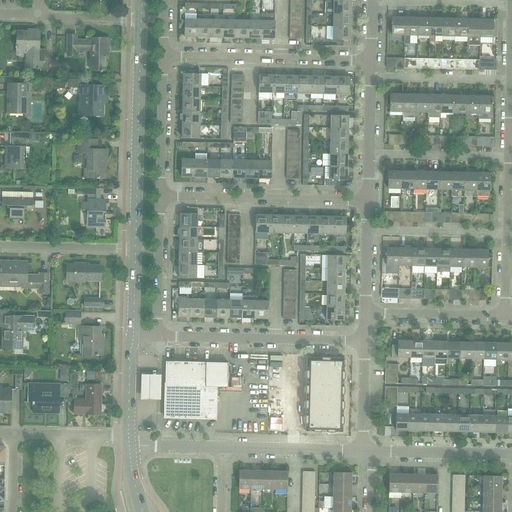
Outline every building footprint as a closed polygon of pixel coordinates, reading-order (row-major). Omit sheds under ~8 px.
[(326,14),(333,14),(350,14),(351,2),(333,1),(326,1),(326,14)] [(256,8),(256,16),(269,17),(269,8),(256,8)] [(350,14),(333,14),(333,27),(350,27),(350,14)] [(391,35),(404,35),(405,18),(392,17),(391,35)] [(417,18),(405,18),(404,35),(404,44),(410,44),(410,36),(417,36),(417,18)] [(430,18),(417,18),(417,36),(429,36),(430,18)] [(442,18),(430,18),(429,36),(429,42),(435,42),(435,36),(442,36),(442,18)] [(455,19),(442,18),(442,36),(454,36),(455,19)] [(184,37),(197,37),(197,20),(184,19),(184,37)] [(467,19),(455,19),(454,36),(455,36),(455,43),(467,43),(467,19)] [(480,19),(467,19),(467,43),(467,45),(479,46),(480,37),(480,19)] [(493,20),(480,19),(480,37),(493,37),(493,20)] [(210,20),(197,20),(197,37),(210,37),(210,20)] [(223,20),(210,20),(210,37),(223,37),(223,20)] [(236,21),(223,20),(223,37),(235,38),(236,21)] [(249,21),(236,21),(235,38),(248,38),(249,21)] [(262,21),(249,21),(248,38),(261,38),(262,21)] [(274,21),(262,21),(261,38),(274,39),(274,21)] [(327,27),(326,46),(343,46),(343,40),(350,40),(350,27),(333,27),(327,27)] [(24,68),(28,68),(42,68),(43,61),(44,61),(44,49),(39,49),(39,33),(36,33),(36,34),(29,34),(29,33),(16,32),(16,46),(15,46),(15,49),(16,49),(16,52),(16,49),(29,49),(29,61),(25,61),(24,68)] [(67,35),(67,45),(67,56),(76,56),(76,51),(90,51),(90,73),(102,73),(102,71),(105,71),(106,48),(108,48),(109,38),(91,38),(91,40),(76,40),(76,35),(67,35)] [(479,56),(479,60),(479,70),(490,70),(490,69),(490,70),(496,70),(496,60),(490,60),(490,56),(479,56)] [(404,58),(386,58),(386,68),(403,68),(404,58)] [(454,60),(441,59),(441,69),(453,70),(454,60)] [(467,60),(454,60),(453,70),(466,70),(467,60)] [(479,60),(467,60),(466,70),(479,70),(479,60)] [(183,73),(183,86),(200,86),(200,74),(183,73)] [(272,75),(259,75),(258,92),(271,93),(272,75)] [(284,76),(272,75),(271,93),(276,93),(276,98),(284,98),(284,93),(284,76)] [(298,76),(284,76),(284,93),(297,93),(298,76)] [(310,76),(298,76),(297,93),(310,94),(310,76)] [(323,77),(310,76),(310,94),(323,94),(323,77)] [(336,77),(323,77),(323,94),(336,94),(336,77)] [(349,77),(336,77),(336,94),(348,95),(349,77)] [(69,87),(81,88),(81,95),(84,95),(83,116),(102,116),(102,103),(100,102),(100,98),(107,98),(108,86),(80,86),(80,80),(69,80),(69,87)] [(8,113),(18,113),(24,113),(24,97),(25,97),(26,84),(8,84),(8,94),(9,94),(9,112),(8,112),(8,113)] [(200,86),(183,86),(182,99),(200,99),(200,86)] [(389,112),(399,112),(402,112),(403,94),(390,94),(389,112)] [(415,95),(403,94),(402,112),(402,118),(415,118),(415,112),(415,95)] [(428,95),(415,95),(415,112),(427,113),(428,95)] [(440,95),(428,95),(427,113),(428,113),(428,118),(440,118),(440,113),(440,95)] [(453,96),(440,95),(440,113),(453,113),(453,96)] [(465,96),(453,96),(453,113),(465,114),(465,96)] [(479,96),(465,96),(465,114),(478,114),(479,96)] [(491,96),(479,96),(478,114),(478,119),(491,119),(491,104),(492,104),(492,103),(491,103),(491,96)] [(200,99),(182,99),(182,111),(199,112),(200,99)] [(267,114),(267,119),(296,120),(296,104),(293,104),(293,108),(287,107),(287,114),(267,114)] [(199,112),(182,111),(182,124),(199,125),(199,112)] [(331,115),(331,129),(348,129),(348,116),(331,115)] [(199,125),(182,124),(182,138),(199,138),(199,125)] [(348,129),(331,129),(330,141),(347,141),(348,129)] [(0,168),(16,169),(23,169),(24,146),(22,146),(22,139),(29,139),(30,132),(22,132),(10,132),(9,146),(0,145),(0,146),(7,147),(6,168),(0,168)] [(388,145),(393,145),(402,145),(402,135),(389,135),(388,145)] [(440,136),(439,146),(444,146),(452,146),(452,136),(445,136),(440,136)] [(494,137),(482,137),(477,137),(477,147),(482,147),(482,146),(487,146),(487,147),(489,147),(489,146),(494,146),(494,147),(494,146),(494,138),(494,137)] [(102,140),(78,140),(78,153),(87,153),(87,169),(84,169),(84,178),(99,178),(104,178),(104,165),(103,165),(103,160),(106,160),(106,147),(106,150),(101,150),(102,140)] [(347,141),(330,141),(330,155),(347,155),(347,141)] [(347,155),(330,155),(322,154),(322,155),(323,155),(323,167),(322,167),(324,167),(347,168),(347,155)] [(181,176),(194,177),(194,160),(181,159),(181,176)] [(207,160),(194,160),(194,177),(206,177),(207,160)] [(220,160),(207,160),(206,177),(220,177),(220,160)] [(233,160),(220,160),(220,177),(232,178),(233,160)] [(245,161),(233,160),(232,178),(245,178),(245,161)] [(258,161),(245,161),(245,178),(258,178),(258,161)] [(271,161),(258,161),(258,178),(271,179),(271,161)] [(340,186),(340,180),(346,180),(347,168),(324,167),(324,180),(323,180),(323,186),(340,186)] [(387,188),(397,189),(401,189),(401,171),(388,171),(387,188)] [(413,171),(401,171),(401,189),(413,189),(413,171)] [(426,172),(413,171),(413,189),(426,189),(426,172)] [(438,172),(426,172),(426,189),(438,190),(438,172)] [(451,172),(438,172),(438,190),(451,190),(451,172)] [(464,172),(451,172),(451,190),(451,197),(457,197),(457,190),(463,190),(464,172)] [(477,173),(464,172),(463,190),(476,191),(477,173)] [(490,173),(477,173),(476,191),(476,196),(489,196),(490,173)] [(23,186),(22,192),(2,192),(1,205),(7,205),(7,208),(9,208),(9,218),(23,218),(24,211),(26,211),(26,208),(32,208),(32,193),(35,193),(35,187),(23,186)] [(89,188),(77,188),(77,194),(87,195),(87,203),(82,203),(82,212),(87,212),(87,227),(95,227),(95,228),(96,228),(96,227),(104,227),(105,220),(105,214),(105,200),(100,200),(100,195),(99,195),(99,188),(89,188)] [(197,208),(185,208),(185,213),(180,213),(180,227),(197,227),(197,208)] [(425,208),(425,213),(425,223),(437,223),(438,213),(438,208),(425,208)] [(387,222),(391,222),(400,222),(400,212),(387,212),(387,222)] [(412,212),(400,212),(400,222),(412,222),(412,212)] [(425,213),(412,212),(412,222),(425,223),(425,213)] [(450,213),(438,213),(437,223),(450,223),(450,213)] [(476,214),(475,224),(480,224),(488,224),(488,215),(488,214),(476,214)] [(270,215),(255,215),(255,240),(270,240),(270,233),(270,215)] [(282,216),(270,215),(270,233),(281,233),(282,216)] [(295,216),(282,216),(281,233),(294,233),(295,216)] [(308,216),(295,216),(294,233),(308,233),(308,216)] [(320,217),(308,216),(308,233),(320,234),(320,217)] [(333,217),(320,217),(320,234),(332,234),(333,217)] [(346,217),(333,217),(332,234),(345,234),(346,217)] [(197,227),(180,227),(179,239),(196,240),(197,227)] [(198,245),(213,245),(213,235),(198,235),(198,245)] [(196,240),(179,239),(179,252),(196,253),(196,240)] [(386,259),(382,258),(381,274),(391,274),(392,265),(399,266),(399,248),(386,248),(386,259)] [(411,248),(399,248),(399,266),(411,266),(411,248)] [(424,248),(411,248),(411,266),(411,273),(424,273),(424,266),(424,248)] [(437,249),(424,248),(424,266),(436,266),(437,249)] [(450,249),(437,249),(436,266),(436,272),(449,272),(449,267),(450,249)] [(462,249),(450,249),(449,267),(462,267),(462,249)] [(475,250),(462,249),(462,267),(475,267),(475,250)] [(488,250),(475,250),(475,267),(491,268),(492,258),(488,258),(488,250)] [(196,253),(179,252),(179,265),(196,266),(196,253)] [(255,253),(254,260),(254,265),(267,265),(267,260),(267,253),(255,253)] [(328,255),(327,268),(344,269),(345,256),(328,255)] [(290,257),(290,261),(280,260),(280,265),(296,266),(296,257),(290,257)] [(0,282),(9,283),(13,283),(13,286),(26,286),(26,287),(39,288),(39,292),(47,293),(48,274),(40,273),(40,276),(27,275),(27,262),(16,262),(16,265),(0,265),(0,262),(0,261),(0,282)] [(67,265),(66,271),(66,280),(100,281),(101,266),(87,265),(87,266),(83,266),(83,263),(74,263),(74,265),(67,265)] [(196,266),(179,265),(178,278),(196,278),(196,266)] [(344,269),(327,268),(327,282),(344,282),(344,269)] [(344,282),(327,282),(327,294),(344,294),(344,282)] [(381,288),(381,298),(385,298),(390,298),(398,299),(398,289),(390,289),(385,288),(381,288)] [(398,289),(398,299),(411,299),(411,289),(398,289)] [(411,289),(411,299),(423,299),(423,289),(411,289)] [(448,290),(448,300),(461,300),(461,290),(448,290)] [(461,290),(461,300),(473,300),(474,290),(461,290)] [(474,290),(473,300),(486,301),(486,291),(474,290)] [(190,317),(191,299),(191,294),(178,294),(177,316),(190,317)] [(344,294),(327,294),(326,307),(343,307),(344,294)] [(84,306),(103,307),(103,299),(84,298),(84,306)] [(204,300),(191,299),(190,317),(203,317),(204,300)] [(216,300),(204,300),(203,317),(216,317),(216,300)] [(229,300),(216,300),(216,317),(228,318),(229,300)] [(241,301),(229,300),(228,318),(241,318),(241,301)] [(254,301),(241,301),(241,318),(254,318),(254,301)] [(268,301),(254,301),(254,318),(267,318),(268,301)] [(343,307),(326,307),(326,320),(343,320),(343,307)] [(21,348),(22,327),(33,327),(33,316),(13,316),(13,310),(0,309),(0,323),(4,324),(3,347),(0,347),(0,348),(21,348)] [(80,311),(66,311),(65,323),(79,323),(80,311)] [(83,340),(83,355),(103,355),(101,355),(102,335),(99,335),(100,327),(79,326),(79,339),(83,340)] [(392,345),(391,358),(397,358),(397,357),(410,357),(410,341),(398,340),(397,345),(392,345)] [(422,341),(410,341),(410,357),(422,358),(422,341)] [(435,341),(422,341),(422,358),(434,358),(435,341)] [(447,342),(435,341),(434,358),(447,358),(447,342)] [(459,342),(447,342),(447,358),(459,359),(459,342)] [(472,342),(459,342),(459,359),(471,359),(472,342)] [(484,342),(472,342),(471,359),(483,359),(484,342)] [(496,343),(484,342),(483,359),(496,360),(496,343)] [(508,343),(496,343),(496,360),(508,360),(508,343)] [(259,356),(259,365),(291,366),(291,357),(259,356)] [(308,358),(307,431),(344,432),(346,358),(308,358)] [(168,367),(166,367),(165,383),(168,383),(168,393),(165,393),(164,417),(216,419),(217,387),(228,387),(228,363),(168,361),(168,367)] [(11,374),(15,375),(15,389),(22,390),(22,368),(11,367),(11,374)] [(161,375),(141,374),(140,399),(160,400),(161,375)] [(483,378),(483,381),(483,386),(495,386),(495,378),(483,378)] [(29,402),(32,402),(32,404),(33,404),(33,410),(47,410),(47,413),(58,413),(59,397),(68,397),(68,393),(68,384),(55,384),(55,385),(29,385),(29,402)] [(86,385),(80,385),(80,392),(86,392),(86,400),(74,400),(74,413),(82,414),(82,412),(86,412),(86,414),(100,414),(101,385),(86,385)] [(2,392),(0,392),(0,408),(1,409),(1,412),(10,412),(11,390),(2,390),(2,392)] [(495,411),(494,416),(494,433),(506,433),(507,416),(507,411),(495,411)] [(395,430),(408,431),(409,414),(396,413),(395,430)] [(421,414),(409,414),(408,431),(420,431),(421,414)] [(433,414),(421,414),(420,431),(433,431),(433,414)] [(445,414),(433,414),(433,431),(445,431),(445,414)] [(458,415),(445,414),(445,431),(457,432),(458,415)] [(470,415),(458,415),(457,432),(469,432),(470,415)] [(482,415),(470,415),(469,432),(482,432),(482,415)] [(494,416),(482,415),(482,432),(494,433),(494,416)] [(238,489),(250,489),(251,470),(239,470),(238,489)] [(263,471),(251,470),(250,489),(262,489),(263,471)] [(275,471),(263,471),(262,489),(274,490),(275,471)] [(287,471),(275,471),(274,490),(287,490),(287,471)] [(333,472),(333,484),(351,485),(352,473),(333,472)] [(401,474),(389,473),(388,492),(400,493),(401,474)] [(413,474),(401,474),(400,493),(412,493),(413,474)] [(425,474),(413,474),(412,493),(424,493),(425,474)] [(437,475),(425,474),(424,493),(437,493),(437,475)] [(483,476),(483,488),(501,488),(502,476),(483,476)] [(351,485),(333,484),(332,496),(351,497),(351,485)] [(501,488),(483,488),(482,500),(501,500),(501,488)] [(351,497),(332,496),(332,508),(351,509),(351,497)] [(500,511),(501,500),(482,500),(482,511),(485,511),(500,511)]
